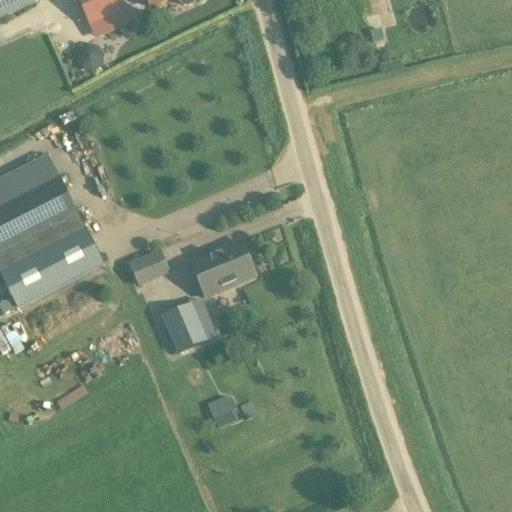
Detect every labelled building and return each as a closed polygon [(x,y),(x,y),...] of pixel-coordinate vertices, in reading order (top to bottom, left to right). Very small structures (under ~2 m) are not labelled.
[(0,0),(0,17),(36,2),(34,0),(0,0)] [(121,0),(79,0),(90,24),(125,8),(121,0)] [(147,0),(151,8),(170,0),(178,0),(180,4),(185,7),(190,7),(194,3),(194,0),(147,0)] [(382,30),(371,32),(373,44),(384,42),(382,30)] [(98,48),(88,46),(78,52),(77,62),(83,71),(93,73),(102,67),(104,57),(98,48)] [(0,190),(0,276),(17,310),(104,266),(52,165),(0,190)] [(190,264),(205,299),(255,278),(240,242),(190,264)] [(139,286),(169,274),(161,254),(130,267),(139,286)] [(192,305),(162,317),(178,355),(208,343),(192,305)] [(0,328),(0,352),(2,357),(33,347),(23,320),(0,328)] [(228,395),(208,404),(218,427),(239,419),(228,395)]
